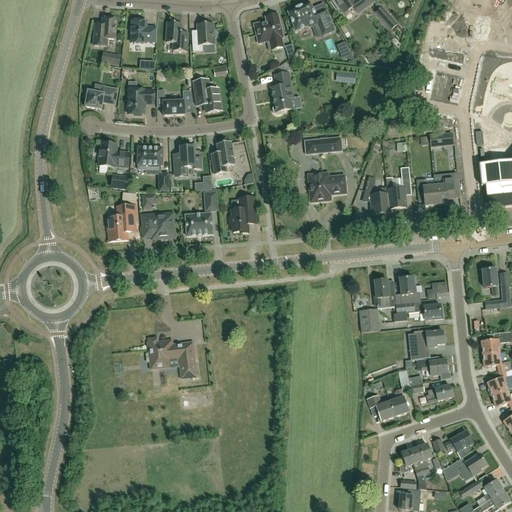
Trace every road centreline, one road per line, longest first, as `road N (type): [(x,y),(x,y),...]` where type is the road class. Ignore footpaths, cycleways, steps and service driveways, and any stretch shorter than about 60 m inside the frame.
road 1 (unclassified): [(452,244),(83,284)]
road 2 (residential): [(90,124),(173,132),(249,118),(227,3)]
road 3 (tertiary): [(50,257),(41,144),(78,0)]
road 4 (secondary): [(56,318),(63,394),(46,511)]
road 5 (residential): [(473,409),(452,244)]
road 6 (residential): [(379,511),(391,436),(473,409)]
